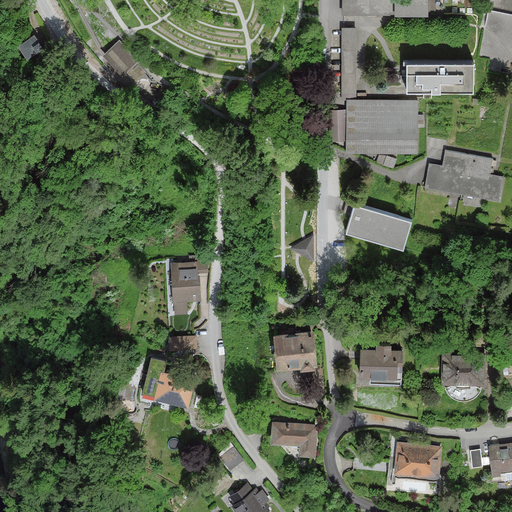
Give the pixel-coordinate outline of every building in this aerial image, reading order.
[(440,0),(343,0),(343,13),(441,13),(440,0)] [(511,0),(490,0),(488,10),(511,13),(511,0)] [(511,13),(488,10),(480,54),(490,56),(488,69),(511,73),(511,13)] [(357,93),(357,25),(343,25),(342,93),(357,93)] [(43,44),(34,32),(18,43),(27,55),(43,44)] [(137,63),(119,44),(106,55),(124,75),(127,73),(137,63)] [(475,60),(408,61),(408,90),(420,90),(420,94),(427,94),(427,90),(476,90),(475,60)] [(145,73),(137,64),(127,73),(135,82),(145,73)] [(419,154),(419,101),(347,101),(347,111),(330,111),(330,143),(348,143),(348,154),(419,154)] [(493,160),(446,152),(443,167),(430,165),(426,191),(499,203),(504,178),(490,176),(493,160)] [(346,229),(403,247),(411,219),(354,201),(352,208),(346,229)] [(290,248),(313,261),(313,233),(290,248)] [(207,262),(172,264),(174,313),(188,313),(187,300),(200,299),(198,274),(208,273),(207,262)] [(318,330),(277,334),(280,369),(305,367),(305,369),(318,368),(318,366),(321,366),(318,330)] [(171,352),(198,351),(198,336),(171,337),(171,352)] [(380,349),(365,349),(364,377),(400,378),(401,373),(405,373),(406,350),(394,350),(394,345),(380,344),(380,349)] [(487,355),(444,354),(443,385),(486,386),(487,355)] [(178,363),(154,358),(146,394),(159,397),(158,401),(190,409),(196,379),(175,375),(178,363)] [(252,428),(268,430),(269,417),(253,415),(252,428)] [(318,423),(273,419),(271,441),(300,444),(299,455),(315,457),(318,423)] [(444,447),(399,443),(397,476),(442,479),(444,447)] [(511,444),(492,447),(497,476),(511,473),(511,444)] [(243,459),(234,447),(221,458),(231,469),(243,459)] [(475,469),(485,467),(482,450),(472,452),(475,469)] [(253,493),(247,484),(230,498),(235,505),(232,507),(235,511),(267,511),(263,507),(270,501),(262,491),(259,494),(256,490),(253,493)]
